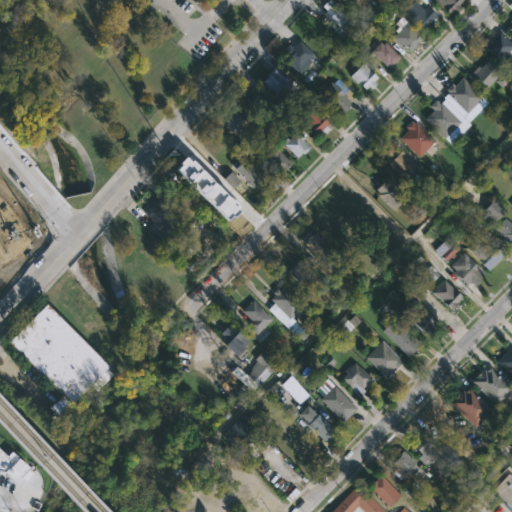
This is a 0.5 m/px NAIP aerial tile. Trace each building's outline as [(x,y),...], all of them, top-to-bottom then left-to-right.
[(326,0),(332,0),(334,1),(335,0),(337,0),(345,8),(347,7),(356,16),(342,31),(323,12),(326,9),(321,5),(326,0)] [(369,0),(363,6),(366,8),(360,13),(346,0),(369,0)] [(413,0),(420,5),(419,6),(423,10),(427,6),(436,13),(430,19),(432,21),(427,26),(426,25),(422,29),(403,11),(413,0)] [(461,0),(458,4),(460,6),(455,11),(453,9),(448,14),(434,0),(461,0)] [(403,28),(410,34),(415,29),(423,36),(418,41),(420,44),(416,48),(414,46),(409,51),(405,46),(402,49),(394,41),(400,34),(399,33),(403,28)] [(511,55),(511,57),(502,67),(482,47),(498,31),(511,44),(511,46),(507,51),(511,55)] [(299,40),(314,55),(295,74),(276,56),(289,43),(291,45),(298,39),(299,40)] [(379,41),(381,44),(384,41),(398,57),(389,65),(387,63),(384,65),(369,50),(379,41)] [(488,60),(509,79),(502,87),(494,80),(487,87),(472,73),(478,65),(481,67),(488,60)] [(362,63),(377,77),(374,80),(376,83),(370,89),(368,86),(364,89),(349,75),(362,63)] [(290,89),(279,100),(260,81),(267,74),(266,73),(273,65),(290,82),(287,85),(290,89)] [(462,77),(481,96),(466,113),(444,90),(450,83),(453,86),(462,77)] [(345,106),(337,113),(318,94),(331,81),(344,95),(339,100),(345,106)] [(254,90),(260,97),(262,95),(272,107),(259,119),(242,101),(254,90)] [(434,100),(438,104),(440,102),(459,121),(442,138),(423,118),(433,109),(429,105),(434,100)] [(331,126),(316,137),(298,117),(313,104),(331,123),(330,124),(331,126)] [(235,111),(255,130),(243,142),(224,123),(227,119),(225,118),(228,115),(230,117),(235,111)] [(410,121),(413,123),(415,121),(434,140),(430,144),(436,149),(430,155),(424,150),(418,156),(399,138),(407,129),(405,127),(410,121)] [(302,139),(309,147),(303,154),(301,152),(295,157),(281,141),(285,136),(287,139),(296,130),(303,137),(302,139)] [(286,167),(283,170),(281,167),(276,172),(262,158),(273,146),(290,163),(286,167)] [(396,147),(414,165),(411,169),(420,178),(414,183),(409,179),(403,184),(391,171),(392,170),(383,160),(386,156),(384,154),(390,148),(393,150),(396,147)] [(227,221),(240,209),(188,155),(175,168),(227,221)] [(239,156),(261,177),(250,187),(229,165),(239,156)] [(449,191),(436,205),(424,193),(428,189),(419,181),(428,171),(449,191)] [(234,187),(240,180),(230,172),(224,179),(234,187)] [(191,199),(178,212),(156,189),(169,177),(191,199)] [(391,179),(407,194),(392,210),(376,194),(377,192),(374,189),(382,180),(386,184),(391,179)] [(354,190),(374,210),(363,221),(360,217),(357,220),(340,204),(343,200),(340,197),(347,190),(350,193),(354,190)] [(496,203),(504,210),(494,221),(487,215),(483,220),(474,212),(478,207),(482,210),(493,197),(498,201),(496,203)] [(157,235),(148,226),(152,222),(143,212),(155,201),(173,221),(157,235)] [(334,209),(353,230),(345,238),(337,230),(333,234),(321,223),(326,218),(324,216),(327,213),(329,214),(334,209)] [(511,246),(506,241),(504,243),(499,239),(501,236),(494,230),(504,218),(511,224),(511,246)] [(315,230),(337,251),(333,254),(337,258),(328,268),(312,252),(310,254),(300,245),(309,234),(310,235),(315,230)] [(455,255),(451,258),(449,257),(444,262),(433,251),(447,237),(458,248),(453,253),(455,255)] [(473,240),(483,251),(493,241),(504,252),(487,270),(465,249),(473,240)] [(0,248),(24,267),(0,293),(0,248)] [(479,277),(473,284),(469,280),(465,284),(452,272),(454,269),(449,265),(462,252),(484,272),(479,277)] [(303,256),(320,274),(304,290),(286,271),(290,267),(288,264),(295,258),(297,261),(303,256)] [(439,274),(420,256),(408,269),(427,287),(439,274)] [(456,304),(451,310),(431,292),(443,279),(461,296),(455,303),(456,304)] [(283,285),(303,305),(289,318),(285,315),(279,320),(268,309),(273,303),(269,299),(274,294),(272,292),(276,288),(278,289),(283,285)] [(387,313),(374,327),(360,313),(373,299),(387,313)] [(270,317),(253,336),(243,327),(249,320),(240,312),(252,300),(270,317)] [(425,333),(437,320),(414,300),(402,313),(425,333)] [(111,374),(95,390),(88,383),(55,417),(45,407),(58,395),(5,341),(43,303),(105,366),(104,367),(111,374)] [(410,352),(408,355),(382,330),(393,318),(419,343),(410,352)] [(231,325),(247,341),(242,347),(247,352),(239,360),(217,339),(221,335),(219,333),(224,327),(227,330),(231,325)] [(396,366),(395,368),(393,367),(383,377),(365,358),(382,341),(402,361),(396,366)] [(511,346),(511,377),(511,378),(495,362),(511,345),(511,346)] [(277,365),(271,372),(269,371),(262,382),(261,381),(252,392),(226,370),(233,361),(250,375),(260,363),(255,358),(261,351),(277,365)] [(355,362),(368,373),(372,369),(377,374),(360,395),(341,379),(355,362)] [(488,367),(510,388),(503,395),(505,397),(495,406),(470,381),(483,368),(485,370),(488,367)] [(300,404),(282,384),(291,375),(309,395),(300,404)] [(351,415),(344,423),(320,399),(323,397),(316,390),(328,378),(358,408),(351,415)] [(469,389),(489,409),(482,416),(484,417),(473,428),(448,402),(459,392),(461,391),(463,393),(468,388),(469,389)] [(310,408),(317,415),(319,414),(338,433),(327,444),(301,417),(310,408)] [(445,410),(455,421),(440,435),(427,422),(433,415),(435,417),(439,413),(440,414),(445,410)] [(234,445),(223,434),(243,413),(254,424),(234,445)] [(409,445),(426,461),(439,447),(422,431),(409,445)] [(460,461),(448,470),(433,453),(445,443),(460,461)] [(418,468),(408,479),(390,463),(402,450),(415,462),(414,464),(418,468)] [(0,451),(5,456),(9,451),(26,467),(13,482),(2,471),(0,471),(0,451)] [(511,477),(511,508),(493,489),(508,473),(511,477)] [(399,495),(387,506),(370,489),(371,483),(380,475),(399,495)] [(329,511),(356,485),(384,511),(364,511),(357,505),(350,511),(329,511)]
